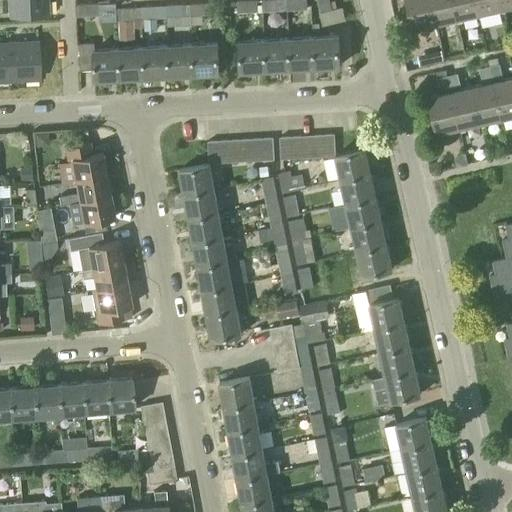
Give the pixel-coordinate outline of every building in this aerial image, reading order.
[(45,0),(8,0),(9,18),(46,16),(45,0)] [(236,2),(236,14),(257,12),(257,0),(236,2)] [(282,11),(281,0),(262,0),(261,0),(262,12),(282,11)] [(307,9),(306,0),(285,0),(286,11),(307,9)] [(317,0),(320,13),(332,10),(328,0),(317,0)] [(435,23),(429,0),(406,0),(413,28),(414,28),(415,33),(420,32),(418,27),(435,23)] [(429,0),(435,23),(436,29),(441,27),(440,22),(456,19),(451,0),(429,0)] [(461,17),(477,14),(474,0),(451,0),(456,19),(457,24),(462,23),(461,17)] [(482,13),(498,9),(496,0),(474,0),(477,14),(479,19),(483,18),(482,13)] [(511,5),(511,0),(496,0),(498,9),(500,14),(504,13),(503,8),(511,5)] [(75,4),(76,17),(99,15),(99,3),(75,4)] [(189,4),(190,16),(210,15),(210,3),(189,4)] [(186,16),(185,4),(165,5),(165,17),(186,16)] [(141,19),(155,18),(161,18),(161,6),(140,7),(141,19)] [(137,19),(136,7),(115,8),(116,20),(131,19),(137,19)] [(156,31),(155,18),(141,19),(141,27),(144,26),(144,31),(156,31)] [(131,19),(116,20),(117,32),(132,31),(131,19)] [(313,37),(315,66),(339,64),(337,35),(313,37)] [(313,37),(288,38),(290,67),(315,66),(313,37)] [(264,40),(265,69),(290,67),(288,38),(264,40)] [(265,69),(264,40),(239,41),(240,70),(265,69)] [(120,76),(118,47),(93,49),(93,41),(80,41),(81,68),(94,68),(94,78),(120,76)] [(37,42),(8,44),(9,81),(39,79),(37,42)] [(192,44),(193,73),(218,71),(216,42),(192,44)] [(8,44),(0,43),(0,81),(9,81),(8,44)] [(168,45),(169,74),(193,73),(192,44),(168,45)] [(143,46),(144,75),(169,74),(168,45),(143,46)] [(143,46),(118,47),(120,76),(144,75),(143,46)] [(489,67),(499,64),(497,58),(488,60),(489,67)] [(489,67),(501,118),(502,123),(507,122),(506,117),(511,115),(511,77),(503,79),(499,64),(489,67)] [(471,86),(479,123),(481,128),(486,127),(484,122),(501,118),(489,67),(479,69),(483,84),(471,86)] [(436,72),(437,79),(447,76),(445,70),(436,72)] [(447,76),(459,128),(460,133),(465,132),(463,126),(479,123),(471,86),(460,89),(457,74),(447,76)] [(459,128),(447,76),(437,79),(440,93),(428,96),(437,133),(438,132),(439,138),(443,137),(442,131),(459,128)] [(322,135),(311,136),(312,156),(323,155),(322,135)] [(334,155),(333,135),(322,135),(323,155),(334,155)] [(301,157),(300,136),(289,137),(290,158),(301,157)] [(312,156),(311,136),(300,136),(301,157),(312,156)] [(290,158),(289,137),(278,137),(279,158),(281,158),(290,158)] [(260,138),(249,139),(250,159),(250,160),(261,159),(260,138)] [(272,159),(271,138),(260,138),(261,159),(272,159)] [(250,159),(249,139),(238,140),(240,160),(240,161),(250,160),(250,159)] [(229,161),(228,140),(217,141),(218,161),(218,162),(229,161)] [(238,140),(228,140),(229,161),(240,161),(240,160),(238,140)] [(218,161),(217,141),(206,141),(207,163),(218,162),(218,161)] [(70,180),(105,173),(101,152),(91,153),(89,142),(64,146),(67,163),(58,165),(60,182),(70,180)] [(335,155),(340,180),(370,174),(364,148),(335,155)] [(456,168),(467,165),(464,154),(457,156),(454,160),(456,168)] [(179,168),(183,193),(212,188),(207,163),(179,168)] [(268,176),(267,167),(259,168),(260,177),(268,176)] [(32,181),(31,170),(19,170),(19,181),(32,181)] [(278,173),(282,192),(293,190),(290,171),(278,173)] [(68,203),(109,195),(105,173),(70,180),(71,181),(74,180),(76,192),(58,196),(59,204),(68,203)] [(340,180),(346,204),(375,197),(370,174),(340,180)] [(261,179),(265,199),(277,197),(272,177),(261,179)] [(212,188),(183,193),(188,217),(216,212),(212,188)] [(24,190),(25,205),(34,204),(33,189),(24,190)] [(109,195),(68,203),(72,224),(113,217),(109,195)] [(283,197),(287,217),(298,214),(294,195),(283,197)] [(375,197),(346,204),(351,228),(380,222),(375,197)] [(266,203),(270,226),(282,224),(277,201),(266,203)] [(188,217),(192,240),(220,235),(216,212),(188,217)] [(288,221),(292,241),(308,238),(304,218),(288,221)] [(380,222),(351,228),(356,252),(386,245),(380,222)] [(502,239),(506,258),(511,256),(511,223),(505,225),(508,238),(502,239)] [(282,224),(270,226),(275,247),(286,245),(282,224)] [(52,228),(38,231),(38,238),(39,239),(39,243),(54,240),(52,228)] [(76,250),(80,269),(122,261),(117,240),(102,243),(100,231),(67,237),(70,251),(76,250)] [(220,235),(192,240),(197,265),(225,259),(220,235)] [(293,245),(297,265),(308,262),(304,242),(293,245)] [(386,245),(356,252),(361,275),(391,268),(386,245)] [(276,251),(280,271),(291,269),(287,248),(276,251)] [(28,270),(42,268),(40,254),(27,255),(28,270)] [(511,256),(506,258),(492,261),(495,274),(489,276),(493,294),(511,289),(511,256)] [(225,259),(197,265),(201,289),(229,284),(225,259)] [(122,261),(80,269),(82,278),(92,276),(95,289),(126,283),(122,261)] [(0,273),(12,273),(12,264),(0,264),(0,273)] [(298,269),(302,289),(313,287),(309,267),(298,269)] [(12,273),(0,273),(0,294),(8,295),(7,283),(12,283),(12,273)] [(281,275),(285,295),(296,292),(292,273),(281,275)] [(47,297),(63,294),(59,274),(43,277),(47,297)] [(95,289),(91,289),(97,323),(131,317),(129,305),(130,304),(126,283),(95,289)] [(206,313),(234,308),(229,284),(201,289),(206,313)] [(367,303),(373,329),(403,322),(397,296),(367,303)] [(295,300),(285,302),(288,316),(298,314),(295,300)] [(299,306),(302,321),(329,315),(326,300),(299,306)] [(238,332),(234,308),(206,313),(210,337),(238,332)] [(30,318),(20,318),(20,331),(31,331),(30,318)] [(297,325),(300,336),(306,335),(307,343),(318,341),(314,321),(297,325)] [(403,322),(373,329),(378,352),(408,345),(403,322)] [(508,357),(511,356),(511,322),(506,324),(509,338),(503,339),(508,357)] [(268,327),(270,340),(292,336),(289,323),(268,327)] [(297,366),(300,366),(311,363),(307,343),(306,335),(300,336),(292,337),(294,346),(296,357),(297,366)] [(292,336),(270,340),(272,350),(294,346),(292,337),(292,336)] [(313,346),(318,366),(329,363),(325,344),(313,346)] [(414,369),(408,345),(378,352),(384,375),(414,369)] [(272,350),(274,361),(296,357),(294,346),(272,350)] [(297,366),(296,357),(274,361),(276,370),(297,366)] [(300,366),(305,391),(317,389),(311,363),(300,366)] [(318,370),(323,390),(334,387),(330,368),(318,370)] [(419,393),(414,369),(384,375),(370,378),(373,389),(386,386),(389,400),(419,393)] [(219,381),(223,406),(251,401),(247,376),(219,381)] [(105,379),(108,408),(132,406),(129,377),(105,379)] [(105,379),(81,381),(84,411),(108,408),(105,379)] [(84,411),(81,381),(56,383),(59,413),(84,411)] [(30,386),(33,415),(59,413),(56,383),(30,386)] [(33,415),(30,386),(8,388),(11,417),(33,415)] [(0,388),(0,418),(11,417),(8,388),(0,388)] [(317,389),(305,391),(309,411),(321,408),(317,389)] [(324,395),(328,415),(340,412),(335,392),(324,395)] [(139,405),(141,416),(163,412),(161,401),(139,405)] [(256,424),(251,401),(223,406),(227,429),(256,424)] [(163,412),(141,416),(143,427),(165,422),(163,412)] [(310,415),(314,435),(325,433),(321,412),(310,415)] [(394,424),(400,449),(431,442),(425,417),(394,424)] [(143,427),(145,437),(167,433),(165,422),(143,427)] [(256,424),(227,429),(232,454),(260,448),(256,424)] [(145,437),(147,448),(169,444),(167,433),(145,437)] [(319,458),(330,456),(326,436),(315,438),(319,458)] [(333,442),(338,463),(349,460),(345,440),(333,442)] [(400,449),(405,472),(436,465),(431,442),(400,449)] [(169,444),(147,448),(149,459),(171,455),(169,444)] [(87,448),(88,460),(112,458),(111,446),(87,448)] [(87,448),(63,450),(64,462),(88,460),(87,448)] [(232,454),(236,478),(265,473),(279,470),(277,459),(263,462),(260,448),(232,454)] [(36,452),(37,465),(64,462),(63,450),(36,452)] [(117,451),(118,464),(138,462),(137,450),(117,451)] [(37,465),(36,452),(14,454),(15,466),(37,465)] [(14,454),(0,455),(0,467),(15,466),(14,454)] [(173,466),(171,455),(149,459),(151,469),(151,470),(173,466)] [(324,483),(335,481),(331,460),(320,462),(324,483)] [(338,467),(343,486),(354,484),(350,464),(338,467)] [(405,472),(410,496),(441,489),(436,465),(405,472)] [(151,470),(151,469),(145,470),(148,483),(175,478),(173,466),(151,470)] [(370,467),(362,468),(365,480),(373,478),(370,467)] [(265,473),(236,478),(241,502),(269,497),(265,473)] [(325,487),(329,507),(340,505),(336,485),(325,487)] [(343,491),(347,510),(359,508),(355,488),(343,491)] [(375,489),(361,490),(364,509),(378,507),(375,489)] [(446,511),(441,489),(410,496),(414,511),(446,511)] [(153,506),(139,507),(139,511),(166,511),(165,490),(152,491),(153,506)] [(121,493),(98,495),(99,511),(139,511),(139,507),(123,508),(121,493)] [(76,511),(99,511),(98,495),(75,497),(76,511)] [(271,511),(269,497),(241,502),(242,511),(271,511)] [(44,511),(44,500),(21,502),(21,511),(44,511)] [(0,511),(21,511),(21,502),(0,503),(0,511)]
